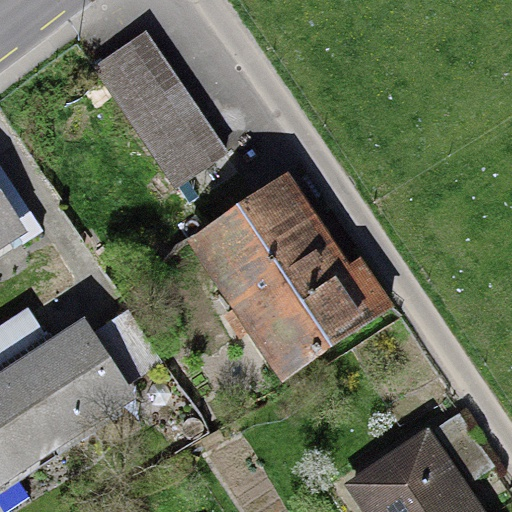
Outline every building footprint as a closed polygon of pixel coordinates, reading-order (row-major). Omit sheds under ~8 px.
[(144,34),(90,68),(169,189),(222,155),(144,34)] [(295,180),(188,248),(279,389),(386,321),(295,180)] [(0,238),(12,231),(0,211),(0,238)] [(32,313),(0,332),(0,363),(46,334),(32,313)] [(41,368),(0,394),(0,476),(123,397),(85,339),(41,368)] [(485,511),(436,432),(350,484),(367,511),(485,511)]
